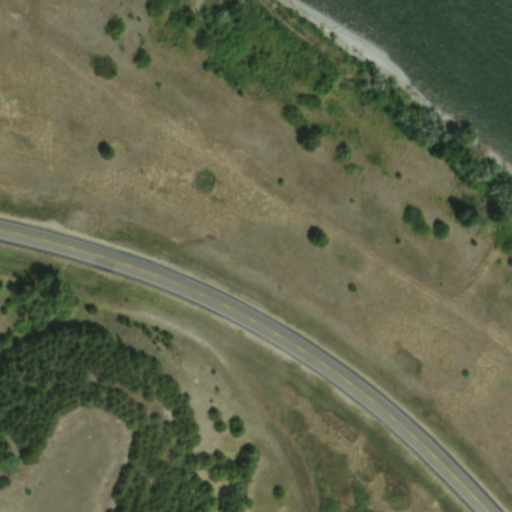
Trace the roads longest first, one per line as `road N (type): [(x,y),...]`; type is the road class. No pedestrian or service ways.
road 1 (track): [(511,343),(92,69),(65,59),(52,83),(57,247)]
road 2 (primary): [(483,511),(400,429),(290,346),(184,289),(0,230)]
